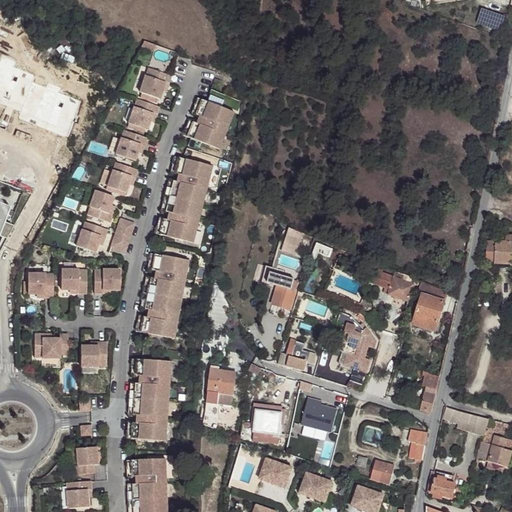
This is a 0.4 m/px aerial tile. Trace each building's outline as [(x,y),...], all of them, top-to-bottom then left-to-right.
[(504,19),(481,11),(478,23),(500,31),(504,19)] [(0,109),(67,141),(82,99),(0,62),(0,109)] [(161,83),(166,85),(169,77),(146,69),(137,94),(156,100),(159,90),(161,83)] [(133,100),(132,102),(139,107),(149,115),(154,116),(157,108),(133,100)] [(184,137),(191,140),(220,150),(234,113),(203,101),(199,100),(193,114),(201,116),(214,122),(211,129),(198,125),(191,121),(184,137)] [(139,107),(132,102),(125,124),(144,131),(147,121),(149,115),(139,107)] [(201,116),(198,125),(211,129),(214,122),(201,116)] [(188,120),(182,136),(184,137),(191,121),(188,120)] [(145,139),(122,131),(114,156),(132,162),(135,153),(138,145),(142,147),(145,139)] [(194,244),(212,167),(183,160),(176,158),(172,173),(180,175),(193,178),(191,186),(179,183),(171,181),(163,212),(171,214),(184,217),(182,225),(169,222),(162,220),(158,235),(164,237),(194,244)] [(137,172),(113,164),(105,188),(124,194),(127,185),(130,178),(134,180),(137,172)] [(180,175),(179,183),(191,186),(193,178),(180,175)] [(161,211),(163,212),(171,181),(169,181),(161,211)] [(112,198),(94,192),(86,216),(109,224),(111,216),(107,214),(110,206),(112,198)] [(0,236),(7,239),(14,226),(4,222),(10,207),(0,203),(0,236)] [(171,214),(169,222),(182,225),(184,217),(171,214)] [(119,220),(115,234),(129,239),(133,225),(119,220)] [(106,231),(83,223),(75,248),(94,254),(96,246),(99,238),(104,240),(106,231)] [(110,248),(124,253),(129,239),(115,234),(110,248)] [(284,235),(282,243),(293,245),(293,244),(296,245),(298,238),(284,235)] [(500,242),(495,242),(494,264),(511,264),(511,235),(506,236),(506,237),(505,242),(500,242)] [(314,249),(318,250),(327,254),(330,248),(317,241),(314,249)] [(495,242),(487,242),(486,263),(494,264),(495,242)] [(293,245),(282,243),(279,252),(294,256),(296,245),(293,244),(293,245)] [(139,333),(146,334),(176,340),(190,261),(160,256),(153,255),(151,270),(159,272),(172,274),(170,283),(157,280),(149,279),(143,309),(151,311),(165,314),(163,321),(150,319),(142,318),(139,333)] [(282,272),(265,267),(261,285),(277,290),(273,305),(291,310),(298,284),(293,282),(294,280),(281,276),(282,272)] [(86,295),(86,271),(60,271),(60,291),(70,291),(77,291),(78,295),(86,295)] [(102,291),(111,291),(120,290),(120,271),(94,271),(94,295),(103,295),(102,291)] [(159,272),(157,280),(170,283),(172,274),(159,272)] [(385,288),(390,290),(394,279),(374,273),(371,283),(385,288)] [(53,300),(53,275),(26,276),(27,296),(37,296),(45,296),(44,300),(53,300)] [(410,285),(413,279),(405,275),(403,282),(410,285)] [(414,286),(410,285),(403,282),(394,279),(390,290),(388,296),(387,297),(407,304),(414,286)] [(437,296),(440,289),(421,282),(420,285),(418,290),(422,291),(437,296)] [(444,300),(437,296),(422,291),(419,299),(421,300),(422,296),(443,303),(444,300)] [(340,294),(338,299),(359,308),(361,304),(347,298),(348,298),(340,294)] [(440,326),(437,325),(443,303),(422,296),(421,300),(413,325),(438,333),(440,326)] [(151,311),(150,319),(163,321),(165,314),(151,311)] [(351,318),(340,314),(336,326),(342,328),(347,330),(345,335),(347,336),(343,347),(348,349),(342,367),(352,371),(348,383),(360,387),(369,362),(363,360),(368,348),(373,350),(376,343),(365,330),(363,332),(351,318)] [(375,314),(368,319),(376,330),(383,326),(375,314)] [(347,330),(342,328),(334,351),(341,353),(337,365),(342,367),(348,349),(343,347),(347,336),(345,335),(347,330)] [(296,342),(294,347),(307,351),(309,345),(296,341),(297,335),(292,334),(290,340),(296,342)] [(60,339),(51,339),(43,339),(42,335),(34,335),(34,360),(59,360),(59,356),(67,357),(67,336),(60,336),(60,339)] [(277,365),(290,369),(304,373),(307,363),(313,365),(316,354),(307,351),(294,347),(296,342),(290,340),(289,346),(286,354),(280,353),(277,365)] [(90,348),(80,348),(80,369),(106,370),(106,344),(98,345),(97,348),(90,348)] [(173,363),(143,362),(136,361),(134,377),(142,377),(156,378),(155,386),(142,385),(134,385),(132,417),(140,417),(153,418),(152,426),(139,425),(132,424),(131,441),(138,441),(168,443),(172,378),(173,363)] [(181,364),(173,363),(172,378),(180,379),(181,364)] [(253,365),(249,372),(257,377),(261,370),(253,365)] [(237,371),(212,367),(204,413),(216,415),(218,403),(220,392),(233,394),(237,371)] [(156,378),(142,377),(142,385),(155,386),(156,378)] [(426,389),(419,411),(431,414),(439,381),(425,378),(422,388),(426,389)] [(311,386),(300,383),(299,391),(310,394),(311,386)] [(231,405),(233,394),(220,392),(218,403),(231,405)] [(308,400),(300,427),(330,435),(337,412),(321,408),(314,406),(315,402),(308,400)] [(90,413),(89,402),(80,403),(80,413),(90,413)] [(253,409),(256,410),(281,413),(280,427),(285,427),(287,407),(254,403),(253,409)] [(489,420),(446,408),(442,420),(450,422),(450,423),(458,425),(457,429),(484,437),(485,435),(486,431),(489,420)] [(256,410),(252,442),(283,445),(284,436),(279,436),(280,427),(281,413),(256,410)] [(140,417),(139,425),(152,426),(153,418),(140,417)] [(202,425),(215,430),(216,419),(203,417),(202,425)] [(510,425),(489,420),(486,431),(507,436),(510,425)] [(91,428),(81,428),(82,438),(91,438),(91,428)] [(410,459),(423,461),(428,435),(410,429),(408,441),(413,442),(410,459)] [(506,440),(495,436),(495,438),(485,435),(484,437),(477,459),(480,460),(487,462),(488,462),(495,464),(507,468),(511,452),(511,440),(507,439),(506,440)] [(99,466),(98,449),(78,450),(79,468),(75,468),(76,477),(95,476),(94,467),(99,466)] [(366,459),(359,457),(356,464),(364,467),(366,459)] [(262,470),(258,479),(285,488),(292,467),(265,459),(262,470)] [(171,511),(168,460),(138,462),(130,463),(132,479),(139,478),(153,478),(153,486),(140,486),(132,487),(133,511),(171,511)] [(395,465),(376,460),(371,480),(390,485),(395,465)] [(257,484),(258,479),(262,470),(255,468),(250,481),(257,484)] [(435,479),(430,478),(427,493),(431,494),(452,499),(456,484),(453,483),(454,477),(437,472),(435,479)] [(325,504),(328,496),(332,484),(306,475),(299,496),(325,504)] [(153,478),(139,478),(140,486),(153,486),(153,478)] [(92,483),(67,486),(69,511),(89,510),(88,500),(88,492),(92,492),(92,483)] [(367,511),(378,511),(380,506),(384,495),(358,487),(351,507),(367,511)] [(334,498),(328,496),(325,504),(323,509),(330,511),(334,498)]
